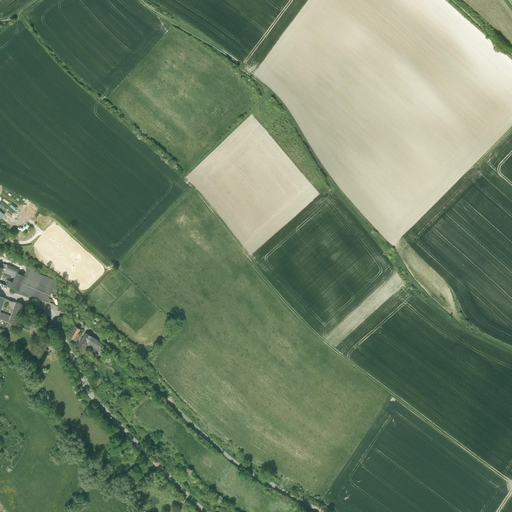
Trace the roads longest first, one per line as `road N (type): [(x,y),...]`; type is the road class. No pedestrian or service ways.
road 1 (unclassified): [(330,511),(234,458),(97,332),(50,313)]
road 2 (track): [(337,183),(274,88),(143,0)]
road 3 (unclassified): [(206,511),(90,394),(50,313)]
